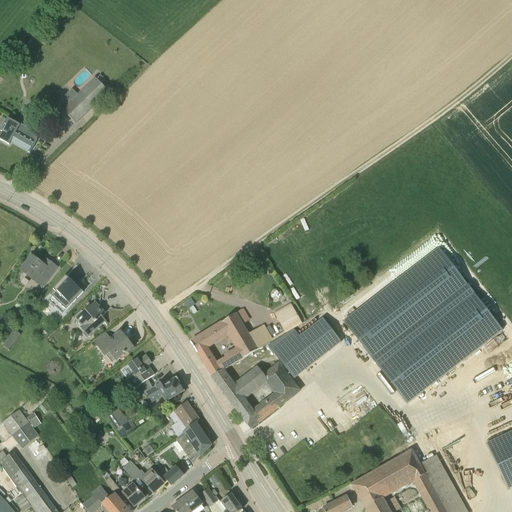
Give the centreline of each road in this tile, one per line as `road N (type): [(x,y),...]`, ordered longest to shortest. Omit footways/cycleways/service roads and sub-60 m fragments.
road 1 (track): [(162,310),(511,50)]
road 2 (secondary): [(237,445),(129,282),(63,223),(0,187)]
